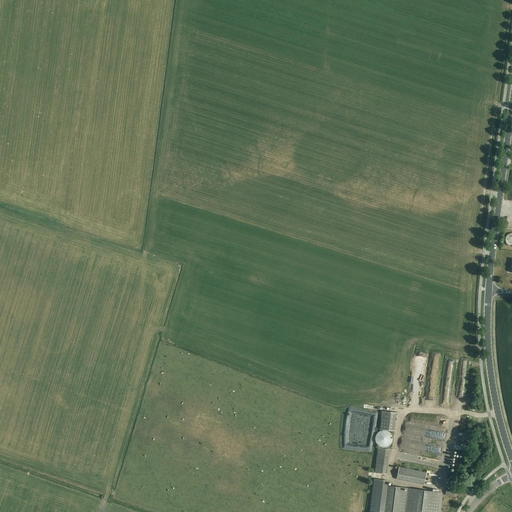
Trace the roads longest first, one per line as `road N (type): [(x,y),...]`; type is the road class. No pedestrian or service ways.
road 1 (secondary): [(488,289),(511,99)]
road 2 (secondary): [(511,461),(493,393),(488,289)]
